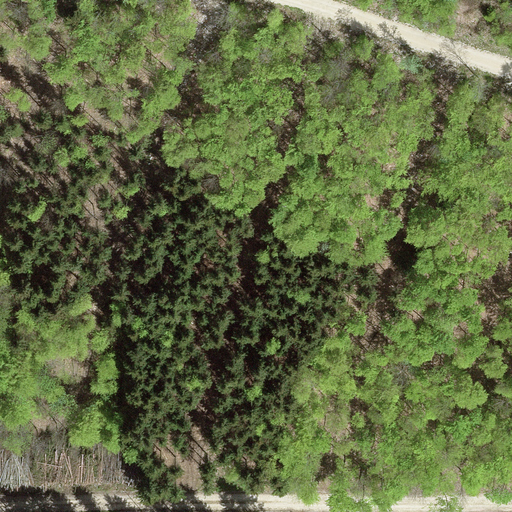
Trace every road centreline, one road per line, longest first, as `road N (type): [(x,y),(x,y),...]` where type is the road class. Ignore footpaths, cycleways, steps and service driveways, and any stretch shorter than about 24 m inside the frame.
road 1 (track): [(0,510),(511,502)]
road 2 (track): [(290,0),(511,70)]
